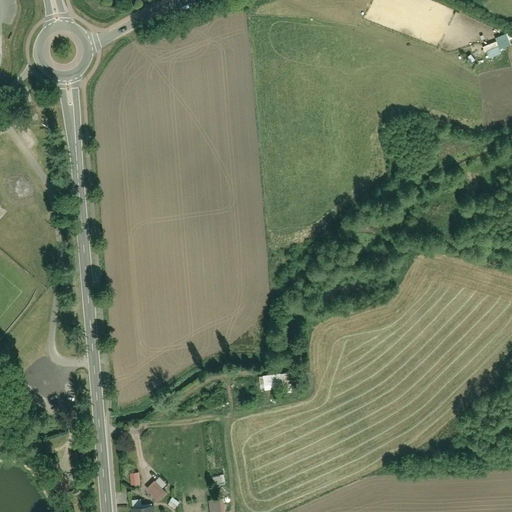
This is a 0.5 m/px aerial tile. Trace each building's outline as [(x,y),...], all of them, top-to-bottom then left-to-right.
[(255,375),(257,393),(288,390),(287,373),(255,375)] [(59,470),(48,476),(55,494),(67,488),(59,470)] [(129,474),(130,486),(139,486),(138,474),(129,474)] [(153,482),(145,491),(159,502),(167,492),(153,482)] [(212,511),(229,511),(229,499),(212,499),(212,511)]
